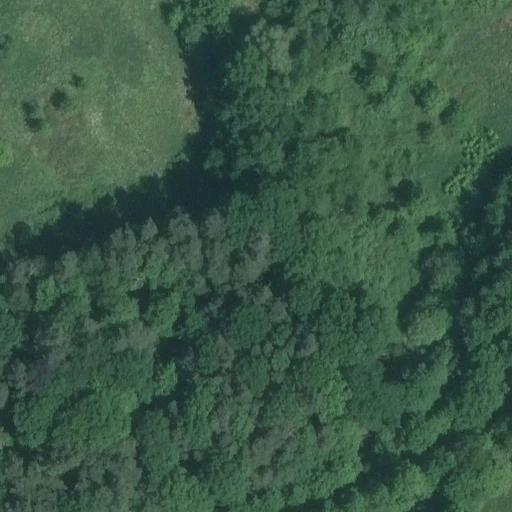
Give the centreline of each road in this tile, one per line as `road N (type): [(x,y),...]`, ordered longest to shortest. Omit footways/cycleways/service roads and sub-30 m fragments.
road 1 (track): [(188,511),(511,359)]
road 2 (track): [(511,419),(321,511)]
